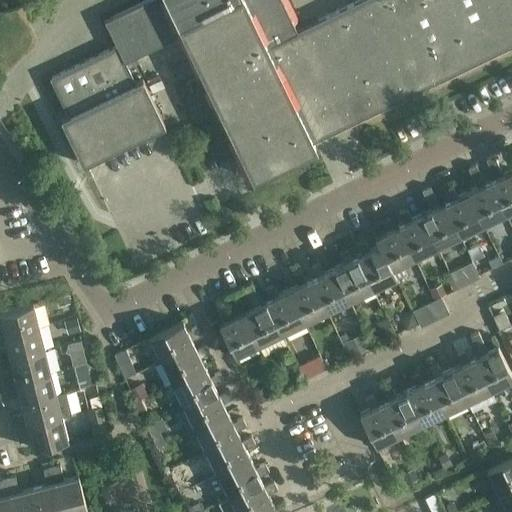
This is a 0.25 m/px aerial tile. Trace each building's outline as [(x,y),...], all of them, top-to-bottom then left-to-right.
[(281,0),(143,0),(103,19),(115,44),(124,60),(182,32),(253,177),(316,146),(313,138),(511,41),(511,0),(358,0),(296,30),(281,0)] [(115,44),(49,77),(67,113),(59,117),(82,163),(164,123),(142,77),(134,81),(124,60),(115,44)] [(493,178),(488,180),(504,213),(510,223),(511,222),(511,169),(511,168),(501,173),(492,154),(484,158),(493,178)] [(475,186),(464,192),(481,224),(504,213),(488,180),(484,182),(474,163),(466,167),(475,186)] [(448,200),(441,203),(458,236),(481,224),(464,192),(456,196),(451,186),(443,190),(448,200)] [(430,208),(419,214),(435,247),(458,236),(441,203),(438,205),(433,195),(425,199),(430,208)] [(402,222),(397,224),(413,257),(435,247),(419,214),(410,218),(405,208),(397,212),(402,222)] [(384,231),(375,235),(379,244),(390,269),(394,277),(407,272),(402,262),(413,257),(397,224),(392,227),(387,217),(379,221),(384,231)] [(361,253),(355,256),(371,288),(394,277),(390,269),(379,244),(369,249),(364,240),(356,243),(361,253)] [(342,262),(332,267),(348,300),(371,288),(355,256),(350,258),(346,248),(338,252),(342,262)] [(315,275),(310,278),(325,311),(348,300),(332,267),(323,272),(318,262),(310,266),(315,275)] [(450,280),(455,289),(477,278),(472,269),(450,280)] [(297,284),(286,290),(302,322),(325,311),(310,278),(305,280),(300,271),(292,274),(297,284)] [(251,306),(241,311),(257,344),(262,355),(284,343),(279,333),(264,300),(259,303),(249,283),(241,287),(251,306)] [(269,298),(264,300),(279,333),(302,322),(286,290),(277,294),(272,284),(264,288),(269,298)] [(213,301),(218,310),(223,320),(217,323),(233,355),(257,344),(241,311),(231,316),(226,306),(221,297),(213,301)] [(0,334),(36,325),(30,302),(0,310),(0,334)] [(503,309),(492,314),(498,327),(509,322),(503,309)] [(147,336),(159,359),(191,343),(188,338),(198,333),(194,325),(185,330),(179,320),(147,336)] [(36,325),(0,334),(0,348),(5,347),(8,357),(42,348),(36,325)] [(480,354),(472,358),(488,390),(511,378),(511,377),(496,346),(488,350),(478,332),(470,336),(480,354)] [(191,343),(159,359),(170,382),(202,366),(197,356),(207,351),(203,343),(193,348),(191,343)] [(0,368),(0,370),(3,382),(48,370),(42,348),(8,357),(10,366),(0,368)] [(461,363),(450,369),(466,401),(488,390),(472,358),(470,359),(465,349),(456,353),(461,363)] [(434,376),(427,380),(443,412),(466,401),(450,369),(442,373),(437,363),(429,367),(434,376)] [(202,366),(170,382),(181,404),(213,388),(211,384),(221,379),(217,371),(207,376),(202,366)] [(48,370),(3,382),(6,395),(17,392),(20,402),(54,393),(48,370)] [(415,385),(404,391),(420,424),(443,412),(427,380),(424,381),(419,371),(411,375),(415,385)] [(388,399),(381,402),(397,435),(420,424),(404,391),(396,395),(391,385),(383,389),(388,399)] [(213,388),(181,404),(192,427),(225,411),(220,403),(230,398),(226,390),(216,395),(213,388)] [(22,411),(11,414),(14,427),(60,415),(54,393),(20,402),(22,411)] [(397,435),(381,402),(378,404),(373,394),(365,398),(370,407),(358,413),(374,446),(397,435)] [(106,429),(100,406),(99,406),(87,409),(93,431),(93,432),(106,429)] [(225,411),(192,427),(204,450),(236,434),(234,431),(244,426),(240,418),(230,423),(225,411)] [(60,415),(14,427),(18,440),(29,438),(31,447),(66,438),(60,415)] [(492,431),(483,435),(489,447),(498,443),(492,431)] [(236,434),(204,450),(215,473),(247,457),(243,449),(253,444),(249,436),(239,441),(236,434)] [(511,455),(486,468),(497,492),(511,484),(511,455)] [(247,457),(215,473),(204,479),(211,493),(222,487),(226,496),(259,479),(257,476),(267,471),(263,463),(253,468),(247,457)] [(58,463),(50,465),(62,511),(73,511),(85,509),(77,474),(62,478),(58,463)] [(46,483),(32,486),(38,511),(62,511),(50,465),(42,467),(46,483)] [(13,474),(5,477),(13,511),(38,511),(32,486),(17,490),(13,474)] [(0,492),(0,494),(0,511),(13,511),(5,477),(0,477),(0,492)] [(259,479),(226,496),(216,501),(220,511),(227,511),(233,509),(234,511),(254,511),(271,504),(266,493),(275,488),(271,481),(262,485),(259,479)] [(511,511),(511,484),(497,492),(507,511),(511,511)]
